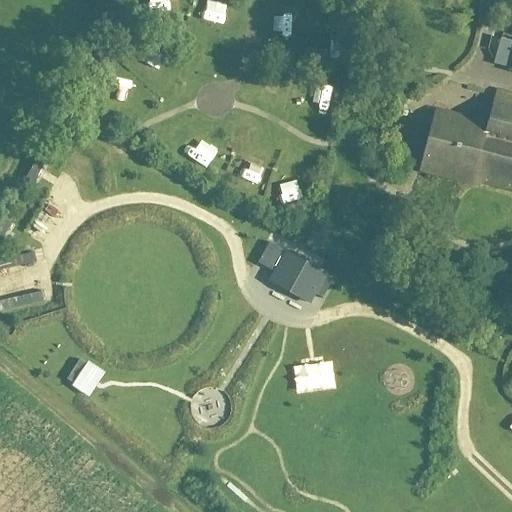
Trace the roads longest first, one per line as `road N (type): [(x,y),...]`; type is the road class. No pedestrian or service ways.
road 1 (track): [(124,201),(177,204),(230,234),(243,283),(312,321),(367,310),(420,335),(464,370),(459,436),(511,495)]
road 2 (track): [(41,269),(75,225),(124,201),(118,159),(136,131),(232,89),(251,0)]
